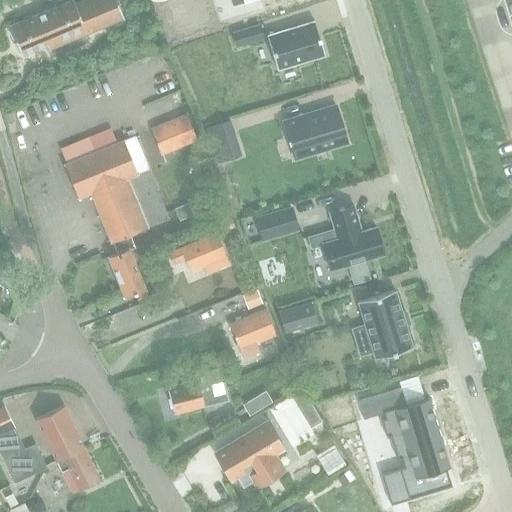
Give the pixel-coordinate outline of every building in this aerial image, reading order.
[(15,38),(16,41),(15,44),(17,50),(20,51),(21,54),(48,43),(46,39),(63,32),(67,41),(123,17),(116,0),(82,0),(75,3),(73,0),(68,0),(9,25),(10,28),(10,31),(12,37),(15,38)] [(314,20),(267,35),(277,68),(324,54),(314,20)] [(335,104),(283,120),(288,137),(286,137),(287,142),(289,141),(294,158),(347,142),(335,104)] [(160,153),(197,138),(187,114),(150,129),(160,153)] [(168,218),(148,167),(135,135),(64,164),(77,197),(90,192),(110,242),(112,241),(117,252),(108,256),(124,297),(144,289),(128,249),(134,246),(129,234),(168,218)] [(326,230),(308,236),(311,247),(322,243),(330,269),(365,258),(384,253),(376,226),(361,230),(353,204),(329,211),(334,227),(337,238),(329,240),(326,230)] [(289,207),(255,218),(262,238),(296,226),(289,207)] [(205,273),(228,263),(216,233),(168,253),(172,263),(184,258),(189,271),(202,266),(205,273)] [(242,295),(248,310),(262,304),(256,290),(242,295)] [(381,360),(382,366),(419,355),(402,298),(365,309),(373,334),(360,338),(368,364),(381,360)] [(310,299),(277,309),(284,331),(316,321),(310,299)] [(258,341),(276,333),(266,309),(229,324),(243,358),(261,350),(258,341)] [(202,402),(225,396),(219,373),(167,386),(174,412),(203,405),(202,402)] [(398,385),(357,398),(362,415),(381,409),(383,416),(380,417),(385,432),(388,431),(395,456),(398,455),(402,466),(380,473),(388,501),(417,493),(415,484),(444,475),(441,467),(447,466),(426,396),(403,403),(398,385)] [(265,390),(242,404),(249,415),(271,401),(265,390)] [(0,406),(0,431),(13,425),(3,405),(0,406)] [(78,489),(99,479),(63,405),(35,419),(72,492),(78,489)] [(272,435),(263,421),(212,452),(229,479),(233,477),(240,487),(250,481),(253,485),(280,468),(264,441),(272,435)] [(13,425),(0,431),(0,452),(15,482),(47,467),(35,443),(24,448),(13,425)] [(336,448),(322,456),(331,472),(345,463),(336,448)]
